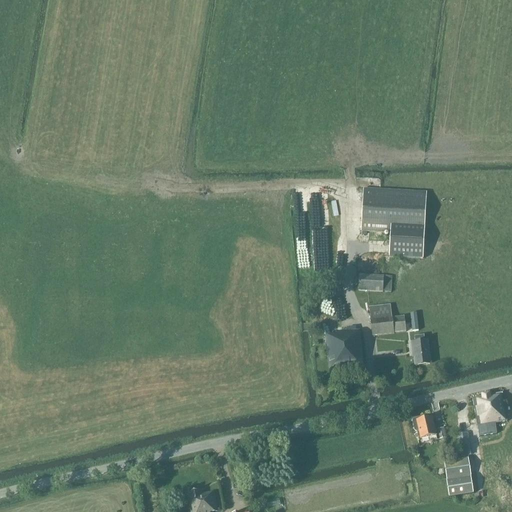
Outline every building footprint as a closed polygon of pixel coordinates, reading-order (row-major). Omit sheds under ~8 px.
[(426,193),(363,189),(361,231),(390,233),(424,235),(426,193)] [(422,259),(424,235),(390,233),(389,257),(422,259)] [(391,292),(392,276),(359,275),(358,291),(391,292)] [(417,314),(411,314),(411,317),(412,332),(418,331),(419,331),(417,314)] [(392,318),(370,320),(372,337),(394,335),(394,334),(406,333),(404,317),(392,318)] [(336,335),(325,337),(330,374),(364,369),(359,331),(356,331),(356,327),(347,329),(347,333),(335,334),(336,335)] [(415,343),(411,344),(413,358),(414,358),(415,367),(430,365),(428,342),(425,342),(425,336),(414,337),(415,343)] [(511,421),(507,422),(503,394),(473,399),(478,429),(479,429),(490,502),(511,498),(511,421)] [(417,433),(418,432),(420,440),(428,438),(429,442),(437,440),(432,418),(425,420),(425,419),(424,418),(423,417),(414,420),(413,421),(412,422),(413,423),(414,431),(415,432),(417,433)] [(444,429),(438,430),(440,440),(446,439),(444,429)] [(468,446),(467,434),(456,436),(458,448),(468,446)] [(468,460),(443,464),(446,482),(449,497),(449,498),(450,498),(473,494),(471,478),(468,460)] [(189,494),(192,511),(217,511),(214,492),(201,495),(200,491),(189,494)]
